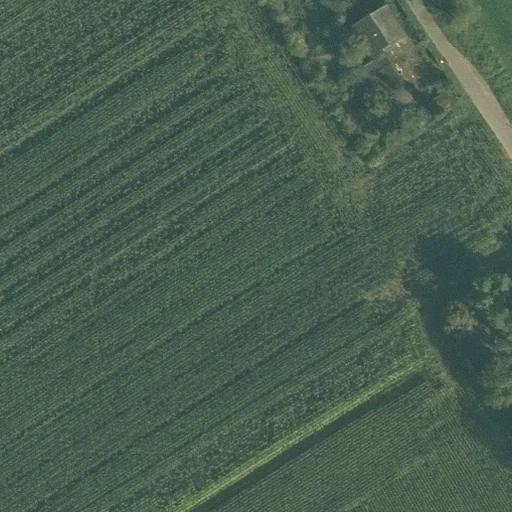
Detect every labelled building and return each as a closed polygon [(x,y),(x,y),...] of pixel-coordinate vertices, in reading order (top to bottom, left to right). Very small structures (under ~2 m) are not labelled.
[(353,28),(380,72),(391,66),(383,52),(405,38),(386,8),(353,28)] [(335,46),(311,50),(314,68),(339,64),(335,46)] [(404,86),(391,66),(380,72),(371,78),(379,93),(381,91),(385,98),(404,86)] [(387,100),(394,112),(414,100),(406,88),(387,100)] [(435,100),(445,114),(461,102),(451,88),(435,100)]
